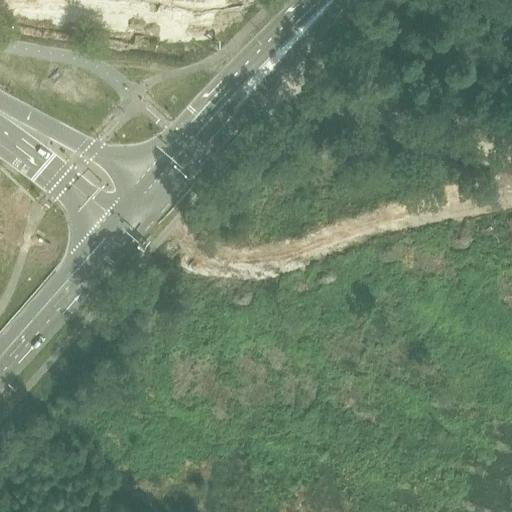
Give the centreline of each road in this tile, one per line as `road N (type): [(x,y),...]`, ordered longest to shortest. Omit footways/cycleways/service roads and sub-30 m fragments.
road 1 (unclassified): [(511,196),(312,257),(258,270),(225,268),(172,252),(130,220),(75,151)]
road 2 (secondary): [(94,116),(257,65),(293,33)]
road 3 (secondary): [(293,33),(91,85)]
